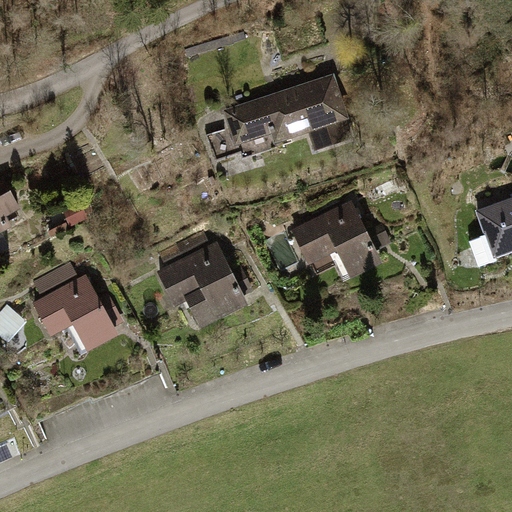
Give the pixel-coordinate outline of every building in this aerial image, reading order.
[(337,72),(225,109),(237,145),(272,134),(275,142),(352,117),(337,72)] [(0,233),(14,226),(8,215),(22,207),(6,178),(0,181),(0,233)] [(511,197),(477,210),(494,257),(511,250),(511,197)] [(353,199),(293,229),(312,265),(341,250),(355,277),(385,262),(353,199)] [(218,240),(159,271),(178,306),(189,300),(204,327),(251,302),(247,294),(255,290),(243,266),(235,270),(218,240)] [(88,272),(34,301),(53,336),(76,324),(90,351),(121,334),(117,325),(125,321),(110,292),(101,296),(88,272)]
